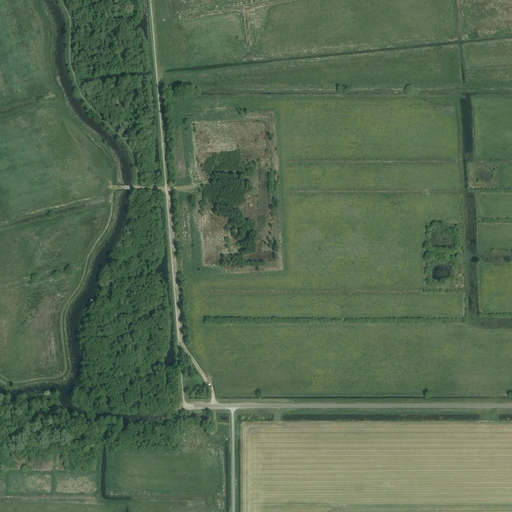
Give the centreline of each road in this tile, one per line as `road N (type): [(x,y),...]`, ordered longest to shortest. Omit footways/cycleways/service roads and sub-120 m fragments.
road 1 (unclassified): [(511,406),(184,406)]
road 2 (track): [(213,406),(212,389),(181,342),(166,189)]
